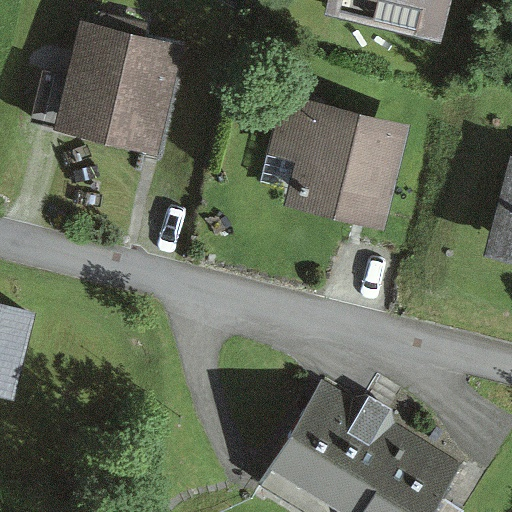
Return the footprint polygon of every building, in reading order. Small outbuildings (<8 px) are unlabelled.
[(328,0),(326,10),(446,41),(453,0),(328,0)] [(177,46),(85,23),(61,119),(154,142),(177,46)] [(384,225),(409,120),(285,90),(269,153),(296,158),(285,200),(384,225)] [(511,149),(510,149),(484,250),(511,257),(511,149)] [(35,304),(0,295),(0,387),(14,391),(35,304)] [(428,511),(462,461),(329,379),(258,481),(304,511),(428,511)]
